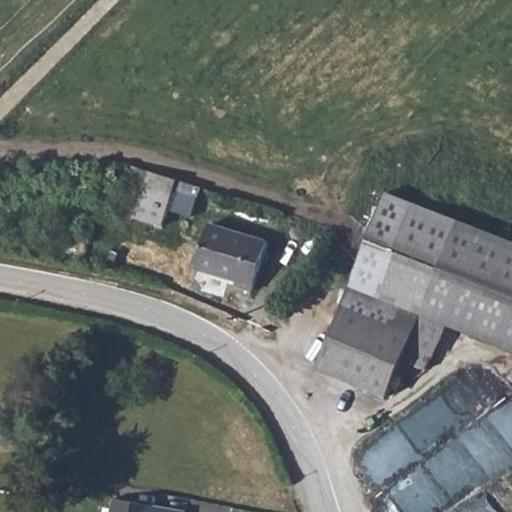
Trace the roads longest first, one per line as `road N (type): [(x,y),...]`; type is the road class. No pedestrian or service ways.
road 1 (unclassified): [(0,275),(123,299),(222,345),(284,404),(326,511)]
road 2 (track): [(108,0),(0,108)]
